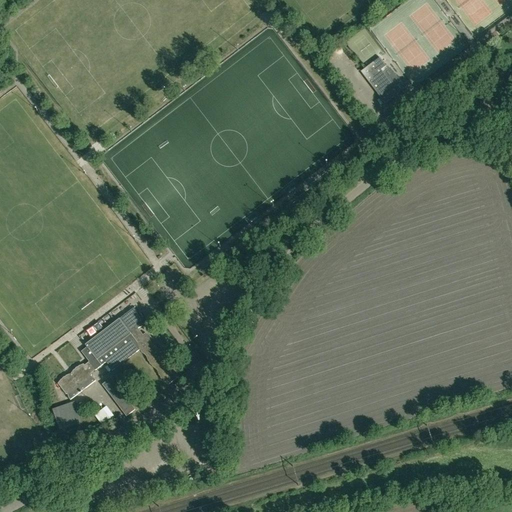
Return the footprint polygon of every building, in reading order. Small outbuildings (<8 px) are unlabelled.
[(398,94),(383,73),(388,69),(380,58),(360,72),(372,88),(384,104),(398,94)] [(400,92),(407,87),(393,67),(386,72),(400,92)] [(140,316),(134,308),(85,345),(87,347),(81,352),(89,362),(84,366),(84,364),(76,368),(71,374),(63,377),(58,384),(66,395),(67,394),(69,398),(70,400),(96,381),(95,379),(91,376),(92,375),(91,374),(106,363),(112,371),(141,349),(143,351),(142,353),(142,352),(141,353),(146,356),(149,365),(157,371),(161,380),(168,385),(179,377),(175,368),(168,363),(164,354),(157,348),(154,339),(146,333),(143,335),(142,334),(138,329),(140,328),(142,326),(143,327),(145,325),(144,324),(145,324),(140,316)] [(126,417),(135,411),(111,378),(102,385),(126,417)] [(59,430),(81,423),(75,402),(53,410),(59,430)] [(108,405),(96,415),(104,424),(116,415),(108,405)]
